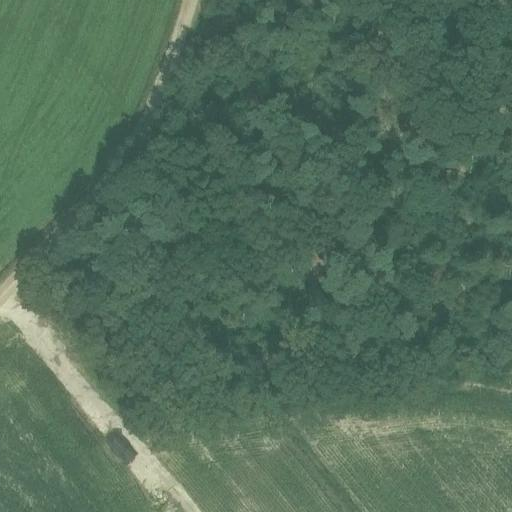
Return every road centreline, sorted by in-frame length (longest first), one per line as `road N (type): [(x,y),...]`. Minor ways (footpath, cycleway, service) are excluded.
road 1 (track): [(0,302),(113,178),(149,125),(192,0)]
road 2 (track): [(4,297),(174,511)]
